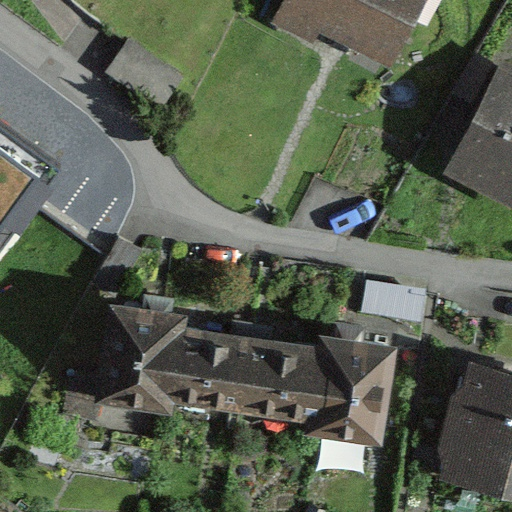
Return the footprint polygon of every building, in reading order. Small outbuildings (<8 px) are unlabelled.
[(401,56),(429,0),(286,0),(280,13),(321,34),(329,19),(401,56)] [(161,105),(187,71),(133,30),(108,64),(161,105)] [(511,189),(511,47),(454,160),(511,189)] [(0,292),(86,168),(0,107),(0,292)] [(103,280),(128,236),(105,224),(81,268),(103,280)] [(188,302),(190,290),(113,278),(97,372),(69,368),(63,401),(80,411),(97,414),(102,385),(173,397),(175,384),(188,302)] [(242,394),(254,312),(188,302),(175,384),(242,394)] [(384,428),(400,321),(322,309),(320,322),(308,404),(306,416),(384,428)] [(308,404),(320,322),(254,312),(242,394),(308,404)] [(441,431),(447,446),(443,463),(511,479),(511,346),(474,338),(468,363),(455,373),(441,431)] [(0,369),(17,379),(30,356),(10,345),(0,362),(0,369)]
